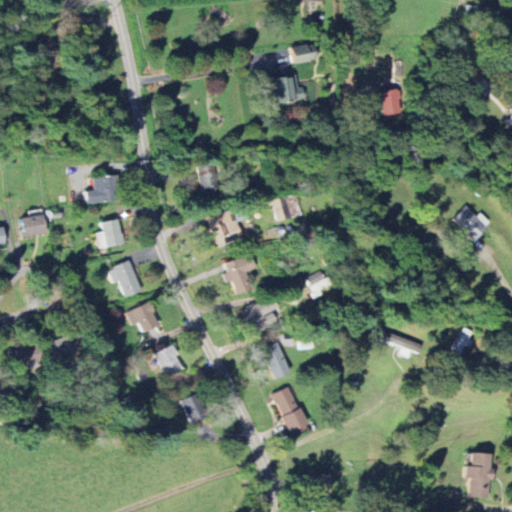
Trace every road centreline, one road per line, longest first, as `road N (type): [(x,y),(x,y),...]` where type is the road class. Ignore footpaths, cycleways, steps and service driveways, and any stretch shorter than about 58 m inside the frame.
road 1 (residential): [(112,0),(166,261),(262,457),(273,511)]
road 2 (residential): [(117,511),(262,457)]
